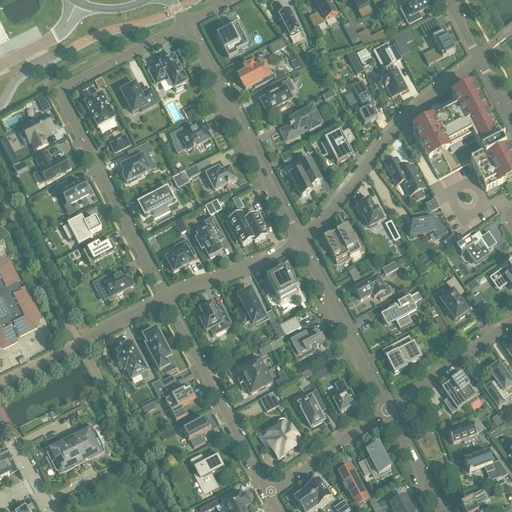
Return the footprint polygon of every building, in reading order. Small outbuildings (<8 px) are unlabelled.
[(320,13),(308,19),(314,30),(326,23),(337,17),(329,1),(328,0),(318,0),(314,3),(320,13)] [(339,0),(341,3),(342,2),(343,4),(351,1),(351,2),(358,14),(359,13),(363,20),(373,15),(373,16),(374,16),(365,0),(339,0)] [(419,14),(431,8),(426,0),(415,0),(412,2),(412,3),(411,3),(405,7),(399,9),(409,27),(413,25),(422,20),(419,14)] [(300,33),(289,11),(284,14),(278,3),(270,8),(279,25),(281,23),(289,39),(300,33)] [(397,9),(394,3),(387,7),(390,12),(397,9)] [(246,37),(240,25),(237,26),(236,25),(229,29),(229,30),(224,33),(225,33),(216,38),(228,61),(238,56),(237,55),(242,53),(241,51),(248,47),(243,38),(246,37)] [(371,38),(374,44),(387,40),(383,32),(371,38)] [(435,51),(430,53),(435,64),(447,57),(448,58),(455,54),(452,48),(451,48),(448,41),(444,33),(441,34),(437,37),(432,39),(434,43),(437,49),(437,50),(435,51)] [(353,47),(360,43),(354,34),(348,37),(353,47)] [(268,47),(272,56),(286,49),(282,40),(268,47)] [(402,61),(395,47),(389,50),(387,46),(375,52),(373,53),(373,54),(375,53),(384,70),(396,64),(402,61)] [(313,51),(306,55),(311,64),(318,61),(313,51)] [(178,68),(178,67),(174,59),(173,58),(172,59),(173,59),(161,65),(160,65),(161,66),(161,67),(158,69),(158,68),(157,68),(149,73),(156,86),(168,80),(173,90),(174,91),(175,91),(176,94),(183,90),(181,87),(186,84),(186,85),(187,84),(187,83),(186,83),(182,75),(181,74),(181,75),(178,68)] [(353,63),(350,65),(357,77),(364,73),(357,61),(353,63)] [(270,77),(264,66),(263,67),(262,64),(253,69),(251,66),(244,70),(246,75),(238,79),(240,82),(239,82),(240,83),(240,82),(242,85),(241,85),(241,86),(242,86),(243,88),(243,89),(245,92),(253,87),(255,90),(264,85),(262,82),(270,77)] [(398,77),(400,76),(395,68),(393,69),(392,68),(385,72),(389,79),(379,84),(383,91),(385,90),(385,91),(387,90),(392,100),(406,93),(398,77)] [(102,79),(94,83),(97,88),(104,84),(102,79)] [(287,105),(292,102),(288,95),(295,92),(289,81),(277,87),(280,93),(278,94),(277,94),(270,97),(271,98),(260,103),(266,115),(277,110),(279,113),(288,108),(287,105)] [(129,109),(133,115),(139,111),(140,114),(158,104),(150,91),(144,94),(145,95),(141,97),(135,85),(130,88),(129,86),(121,90),(122,92),(121,93),(125,101),(123,102),(127,110),(129,109)] [(344,99),(351,111),(360,106),(364,113),(358,116),(364,127),(377,121),(371,110),(374,109),(362,85),(352,90),(354,95),(346,100),(345,99),(344,99)] [(432,122),(413,132),(439,181),(471,165),(486,194),(511,179),(511,163),(472,88),(452,98),(455,104),(430,117),(432,122)] [(322,97),(325,103),(336,97),(333,92),(322,97)] [(43,96),(36,100),(44,114),(51,110),(43,96)] [(102,97),(102,96),(101,96),(85,105),(85,104),(84,105),(85,106),(89,114),(89,115),(90,115),(92,120),(93,121),(97,129),(97,130),(98,129),(114,121),(115,121),(114,120),(102,97)] [(309,133),(321,127),(321,125),(315,114),(312,109),(290,121),(293,126),(282,131),(284,135),(283,135),(283,136),(284,135),(285,138),(285,139),(286,139),(287,142),(299,136),(297,133),(306,128),(309,133)] [(54,132),(45,116),(39,120),(38,117),(30,122),(31,124),(21,129),(21,130),(29,145),(30,145),(35,153),(47,146),(43,138),(54,132)] [(208,133),(205,127),(199,131),(199,132),(196,133),(195,132),(194,132),(191,126),(170,137),(175,147),(183,143),(188,153),(193,150),(193,151),(196,150),(195,149),(210,141),(207,134),(208,133)] [(347,146),(355,142),(349,130),(341,135),(340,133),(324,141),(325,143),(321,145),(326,157),(331,155),(337,166),(353,157),(347,146)] [(130,147),(125,137),(110,145),(115,155),(130,147)] [(11,152),(12,151),(7,140),(0,144),(6,154),(7,154),(11,152)] [(307,152),(312,149),(309,143),(304,146),(307,152)] [(148,156),(152,154),(148,145),(128,154),(132,163),(121,168),(125,176),(123,177),(126,185),(129,184),(130,185),(137,182),(136,181),(150,174),(150,173),(146,165),(151,163),(148,156)] [(284,164),(294,158),(291,152),(280,158),(284,164)] [(70,171),(64,160),(53,165),(47,155),(36,161),(41,171),(40,172),(46,184),(70,171)] [(404,172),(397,160),(385,166),(396,188),(402,184),(410,198),(413,197),(416,203),(424,198),(421,192),(425,190),(413,167),(404,172)] [(310,189),(311,189),(321,183),(317,176),(318,175),(315,169),(314,169),(310,162),(304,166),(302,162),(297,165),(299,168),(310,189)] [(189,181),(201,175),(196,167),(185,173),(189,181)] [(312,192),(311,189),(310,189),(299,168),(295,170),(296,174),(290,177),(294,184),(293,185),(296,191),(297,191),(301,198),(312,192)] [(215,193),(227,186),(227,187),(237,182),(233,174),(232,175),(229,169),(219,175),(217,171),(206,177),(215,193)] [(189,184),(184,173),(172,180),(178,191),(189,184)] [(56,188),(60,194),(57,195),(64,208),(66,207),(67,208),(88,197),(81,183),(71,188),(67,182),(56,188)] [(167,189),(137,205),(139,210),(141,209),(142,212),(141,212),(144,219),(175,203),(167,189)] [(232,201),(238,212),(243,209),(238,198),(232,201)] [(363,222),(366,228),(368,227),(369,229),(370,228),(371,230),(377,227),(376,225),(383,222),(377,210),(374,211),(369,200),(357,207),(365,221),(363,222)] [(435,200),(425,205),(430,214),(440,209),(435,200)] [(216,214),(221,211),(216,202),(211,204),(216,214)] [(216,214),(211,204),(205,208),(210,217),(216,214)] [(255,245),(266,239),(262,231),(264,231),(257,217),(251,220),(247,213),(240,217),(253,242),(255,245)] [(243,248),(253,242),(240,217),(226,225),(236,244),(237,244),(236,242),(239,241),(243,248)] [(91,236),(101,230),(95,219),(91,221),(87,223),(85,225),(82,219),(81,219),(61,229),(69,243),(75,240),(78,247),(92,240),(91,236)] [(204,250),(210,260),(215,258),(214,256),(221,252),(216,243),(223,240),(212,219),(202,224),(206,232),(197,236),(199,240),(196,241),(202,251),(204,250)] [(437,240),(447,234),(438,219),(434,222),(434,220),(412,223),(412,226),(410,238),(432,234),(437,240)] [(180,220),(174,224),(180,236),(187,232),(180,220)] [(354,241),(351,236),(347,228),(336,234),(349,259),(350,259),(364,252),(357,239),(354,241)] [(351,261),(350,259),(349,259),(336,234),(323,240),(337,266),(344,262),(345,264),(351,261)] [(497,246),(492,240),(489,234),(481,239),(482,239),(478,242),(478,241),(471,246),(469,242),(469,241),(456,250),(459,255),(459,254),(461,256),(460,257),(461,257),(466,254),(475,268),(490,258),(486,253),(497,246)] [(448,250),(455,245),(449,239),(443,244),(448,250)] [(187,241),(174,248),(177,254),(166,260),(173,274),(182,270),(182,271),(188,267),(194,264),(192,260),(196,258),(187,241)] [(90,268),(117,254),(111,242),(101,248),(99,245),(82,254),(90,268)] [(81,258),(78,252),(67,257),(71,264),(81,258)] [(20,282),(10,262),(0,258),(0,350),(4,351),(18,344),(16,339),(19,338),(20,339),(37,330),(41,318),(26,288),(21,291),(17,284),(20,282)] [(394,264),(382,270),(386,277),(398,271),(394,264)] [(511,266),(508,269),(507,268),(489,280),(493,285),(498,281),(502,286),(507,281),(511,287),(511,266)] [(355,270),(349,273),(351,279),(358,275),(355,270)] [(129,275),(123,278),(120,279),(119,279),(115,273),(93,285),(98,295),(107,291),(112,300),(133,288),(130,282),(132,281),(129,275)] [(363,280),(360,274),(358,275),(351,279),(354,285),(363,280)] [(276,277),(268,281),(270,286),(265,288),(270,298),(276,296),(280,304),(296,296),(293,291),(294,291),(294,290),(294,289),(294,288),(290,280),(289,281),(287,276),(285,277),(284,275),(278,278),(277,276),(276,276),(276,277)] [(378,279),(355,291),(360,303),(372,296),(374,300),(378,297),(378,298),(380,302),(392,296),(387,287),(385,288),(383,289),(378,279)] [(464,316),(467,313),(461,304),(458,300),(457,298),(463,294),(454,280),(446,285),(452,293),(440,302),(445,308),(444,310),(448,316),(450,315),(455,322),(458,320),(460,321),(465,317),(464,316)] [(480,286),(476,281),(465,289),(469,295),(480,286)] [(263,318),(266,316),(259,301),(255,303),(250,293),(239,299),(245,309),(237,313),(244,325),(251,321),(254,326),(264,321),(263,318)] [(417,313),(413,306),(420,302),(417,295),(409,299),(388,310),(389,313),(381,317),(382,320),(381,321),(384,327),(395,322),(395,321),(400,330),(399,331),(400,331),(412,325),(412,324),(410,325),(407,318),(417,313)] [(214,309),(214,308),(212,304),(200,310),(204,319),(200,321),(206,333),(211,331),(214,337),(226,331),(224,328),(230,325),(220,306),(214,309)] [(434,321),(437,326),(442,323),(440,318),(434,321)] [(301,329),(296,319),(279,327),(285,338),(301,329)] [(278,341),(285,338),(277,323),(271,327),(278,341)] [(170,358),(165,349),(165,348),(165,347),(165,346),(165,345),(165,344),(164,343),(163,342),(162,341),(161,341),(156,331),(144,337),(148,345),(145,346),(159,373),(169,368),(166,361),(170,358)] [(300,338),(287,345),(297,364),(315,354),(313,350),(314,350),(318,357),(327,352),(323,345),(324,345),(317,331),(306,336),(305,335),(300,338)] [(414,344),(412,345),(409,338),(385,351),(388,358),(385,359),(394,377),(401,374),(405,371),(405,370),(403,366),(406,365),(407,368),(422,360),(414,344)] [(280,340),(270,346),(273,352),(284,346),(280,340)] [(143,382),(149,379),(146,374),(147,373),(141,363),(138,356),(132,345),(130,346),(129,344),(122,348),(123,350),(117,353),(120,359),(118,360),(124,373),(126,372),(131,381),(141,376),(143,382)] [(270,346),(258,352),(262,358),(273,352),(270,346)] [(239,387),(266,373),(259,360),(252,364),(251,362),(245,366),(246,367),(237,372),(240,377),(238,378),(238,383),(239,387)] [(511,383),(499,364),(488,372),(496,383),(492,386),(491,385),(484,389),(498,408),(504,404),(503,402),(511,395),(511,383)] [(323,366),(313,371),(315,376),(325,371),(323,366)] [(280,380),(277,382),(280,388),(288,381),(283,372),(278,375),(280,380)] [(265,389),(272,385),(266,373),(239,387),(241,390),(246,393),(248,392),(250,397),(259,392),(260,394),(266,390),(265,389)] [(465,385),(466,384),(461,376),(451,383),(466,405),(466,406),(469,409),(471,407),(471,408),(479,402),(476,398),(468,386),(466,387),(465,385)] [(163,389),(176,383),(173,378),(160,384),(163,389)] [(163,389),(160,384),(159,382),(152,386),(159,400),(179,390),(176,383),(163,389)] [(342,383),(335,386),(341,398),(333,402),(340,415),(356,406),(350,394),(349,394),(342,383)] [(457,412),(466,406),(466,405),(451,383),(441,390),(446,398),(448,397),(449,399),(443,404),(447,409),(452,416),(457,412)] [(181,408),(195,401),(190,392),(185,395),(184,393),(184,392),(165,402),(168,409),(171,415),(176,423),(186,418),(181,408)] [(318,412),(325,408),(316,392),(303,399),(305,403),(298,406),(299,408),(298,409),(302,416),(303,415),(311,430),(324,423),(318,412)] [(277,409),(280,414),(284,411),(272,394),(260,401),(267,414),(277,409)] [(142,409),(145,414),(153,410),(150,405),(142,409)] [(505,425),(500,418),(494,423),(498,429),(505,425)] [(484,432),(485,431),(477,420),(468,423),(468,424),(469,424),(470,426),(448,435),(452,447),(463,443),(464,444),(475,440),(475,439),(477,438),(476,436),(479,434),(484,431),(484,432)] [(200,437),(211,431),(205,421),(195,426),(193,424),(183,429),(184,432),(183,432),(189,443),(190,442),(194,450),(204,445),(200,437)] [(286,424),(285,422),(282,421),(279,422),(277,425),(277,428),(278,429),(263,440),(271,451),(272,450),(278,461),(302,445),(287,423),(286,424)] [(95,431),(93,432),(91,428),(75,436),(76,437),(73,439),(73,437),(68,439),(75,453),(101,439),(98,434),(96,434),(95,431)] [(50,465),(75,453),(68,439),(64,441),(65,443),(62,444),(61,443),(45,451),(47,455),(46,455),(48,459),(47,460),(50,465)] [(102,446),(104,445),(101,439),(75,453),(82,466),(86,464),(85,462),(88,461),(89,462),(105,454),(103,450),(104,450),(102,446)] [(379,477),(390,471),(376,444),(365,451),(370,461),(365,463),(364,462),(358,465),(365,478),(371,475),(372,477),(377,474),(379,477)] [(0,481),(9,477),(6,471),(15,467),(9,453),(0,457),(0,481)] [(77,468),(82,466),(75,453),(50,465),(52,471),(54,470),(55,474),(57,473),(59,477),(75,469),(74,468),(77,466),(77,468)] [(499,463),(492,465),(487,454),(465,463),(469,475),(484,469),(486,475),(494,473),(496,480),(495,481),(501,479),(502,480),(508,476),(499,463)] [(212,476),(224,469),(220,461),(218,462),(216,458),(205,464),(201,456),(190,462),(207,495),(210,493),(210,495),(219,490),(212,476)] [(174,465),(167,469),(170,474),(177,470),(174,465)] [(364,490),(362,491),(350,468),(338,474),(344,485),(342,486),(346,493),(348,492),(352,501),(355,500),(358,506),(369,500),(364,490)] [(509,491),(508,489),(501,479),(495,481),(502,495),(509,491)] [(306,491),(320,510),(333,501),(319,482),(306,491)] [(320,511),(320,510),(306,491),(294,500),(303,511),(315,511),(319,510),(320,511)] [(475,511),(474,509),(489,501),(484,491),(464,501),(467,506),(460,510),(461,511),(475,511)] [(240,495),(222,504),(226,511),(238,511),(244,509),(250,506),(245,497),(242,499),(240,495)] [(393,511),(411,511),(404,498),(394,504),(391,499),(377,506),(380,511),(390,506),(393,511)] [(199,511),(208,511),(218,507),(215,501),(198,510),(199,511)] [(350,511),(344,502),(339,506),(343,511),(350,511)]
